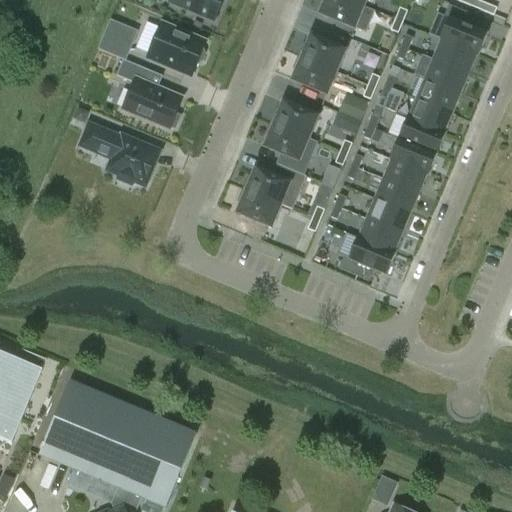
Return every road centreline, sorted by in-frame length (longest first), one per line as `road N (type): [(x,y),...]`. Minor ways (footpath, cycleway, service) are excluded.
road 1 (residential): [(275,0),(186,219),(184,247),(207,266),(398,347)]
road 2 (residential): [(511,68),(398,347)]
road 3 (residential): [(398,347),(444,365),(470,357),(511,258)]
